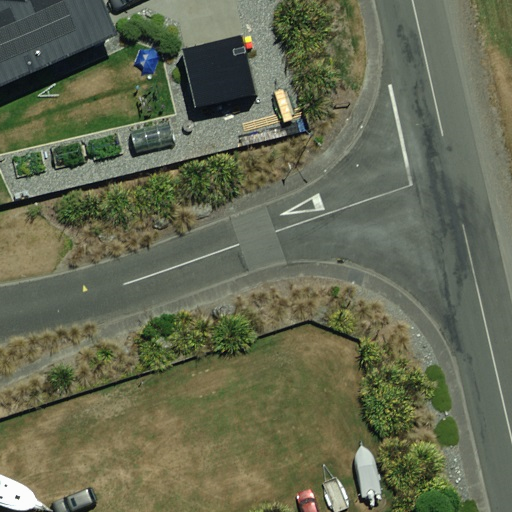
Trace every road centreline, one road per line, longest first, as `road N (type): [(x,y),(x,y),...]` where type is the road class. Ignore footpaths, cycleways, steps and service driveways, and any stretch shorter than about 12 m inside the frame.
road 1 (residential): [(0,314),(124,284),(451,171)]
road 2 (residential): [(451,171),(511,437)]
road 3 (residential): [(412,0),(451,171)]
